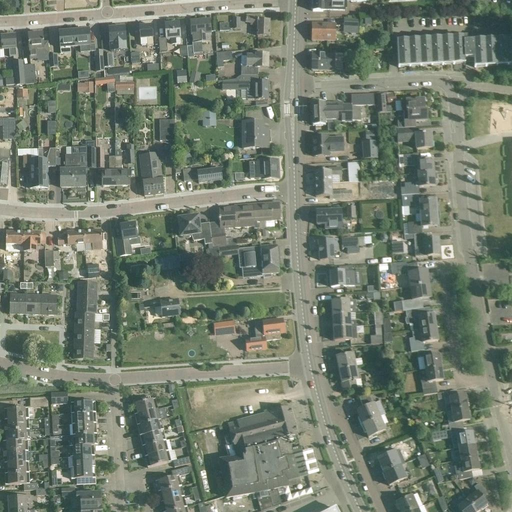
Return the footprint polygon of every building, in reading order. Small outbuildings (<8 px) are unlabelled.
[(11,0),(10,11),(19,12),(20,1),(11,0)] [(344,12),(344,0),(313,0),(313,12),(323,13),(323,11),(344,12)] [(245,23),(257,25),(257,38),(269,38),(269,22),(261,22),(261,20),(246,17),(245,23)] [(344,20),(343,28),(358,28),(358,21),(344,20)] [(210,35),(211,35),(210,22),(190,23),(192,37),(192,45),(196,44),(206,43),(206,44),(211,43),(210,35)] [(166,40),(171,40),(172,45),(180,45),(180,39),(179,24),(172,25),(172,23),(166,24),(167,25),(165,25),(166,40)] [(312,25),(312,42),(336,42),(336,35),(336,25),(312,25)] [(139,27),(140,41),(141,41),(141,46),(142,47),(147,47),(147,48),(154,47),(153,40),(154,40),(154,39),(152,26),(139,27)] [(116,29),(108,30),(110,44),(110,52),(126,51),(125,43),(126,43),(124,28),(123,28),(121,27),(118,27),(116,29)] [(90,46),(89,31),(74,32),(75,48),(80,47),(80,53),(94,52),(95,52),(94,45),(90,46)] [(70,48),(75,48),(74,32),(59,34),(60,49),(61,55),(71,54),(70,48)] [(43,35),(29,36),(29,43),(29,51),(30,51),(30,60),(37,59),(37,55),(49,54),(48,43),(43,43),(43,35)] [(1,40),(0,40),(0,51),(3,51),(9,50),(9,58),(16,57),(15,50),(16,50),(15,37),(1,38),(1,40)] [(466,38),(397,42),(398,68),(399,68),(464,64),(465,64),(474,63),(474,67),(474,68),(511,66),(511,39),(486,41),(486,38),(475,39),(475,42),(467,42),(466,38)] [(95,52),(94,52),(96,73),(105,72),(104,68),(103,56),(103,51),(95,52)] [(231,53),(216,54),(217,63),(223,63),(232,61),(231,53)] [(353,53),(345,53),(345,66),(345,71),(353,70),(353,53)] [(140,65),(139,54),(131,54),(132,66),(140,65)] [(313,54),(312,71),(334,72),(334,71),(343,71),(343,55),(334,55),(313,54)] [(49,56),(49,69),(58,68),(57,55),(49,56)] [(113,55),(103,56),(104,68),(114,67),(113,55)] [(240,67),(240,76),(241,76),(257,77),(258,69),(268,69),(268,55),(255,55),(255,56),(247,55),(247,57),(246,67),(240,67)] [(34,65),(23,67),(23,69),(24,79),(35,78),(34,65)] [(23,69),(13,69),(15,87),(25,86),(24,79),(23,69)] [(190,78),(190,81),(198,83),(200,74),(191,72),(190,78)] [(118,77),(115,77),(115,92),(133,92),(134,84),(132,84),(132,76),(123,76),(118,77)] [(241,76),(238,82),(238,91),(241,91),(241,100),(247,100),(247,101),(255,101),(267,101),(267,83),(257,83),(257,77),(241,76)] [(93,83),(84,83),(84,94),(93,94),(93,83)] [(28,98),(27,90),(17,91),(17,99),(28,98)] [(386,96),(388,104),(396,102),(394,94),(386,96)] [(338,104),(337,104),(338,124),(352,123),(352,122),(361,122),(361,107),(376,106),(376,95),(352,96),(352,106),(344,106),(344,104),(338,104)] [(407,101),(402,101),(402,113),(404,113),(425,112),(424,111),(424,100),(414,101),(414,100),(413,99),(408,99),(407,100),(407,101)] [(386,101),(377,102),(378,114),(386,114),(386,101)] [(313,106),(311,108),(311,113),(313,113),(313,117),(311,119),(311,125),(313,125),(313,128),(326,127),(326,124),(338,124),(337,104),(324,104),(322,103),(315,103),(314,104),(313,104),(313,106)] [(115,110),(115,129),(115,132),(123,131),(123,129),(123,120),(118,120),(117,113),(119,113),(119,110),(115,110)] [(402,120),(398,122),(398,130),(415,129),(414,122),(427,121),(426,111),(424,111),(425,112),(404,113),(404,119),(402,120)] [(216,127),(215,113),(215,112),(202,112),(202,113),(202,127),(216,127)] [(16,140),(15,126),(15,119),(15,117),(11,117),(11,119),(0,119),(0,127),(2,127),(3,141),(16,140)] [(17,126),(17,127),(20,132),(27,127),(23,121),(17,126)] [(175,142),(174,121),(159,121),(159,142),(175,142)] [(268,131),(262,131),(262,123),(242,123),(242,150),(268,150),(268,131)] [(414,136),(414,130),(397,131),(398,145),(415,144),(416,152),(432,151),(431,135),(414,136)] [(314,140),(314,157),(329,157),(329,152),(343,152),(343,139),(314,140)] [(376,142),(362,143),(363,160),(377,159),(376,142)] [(85,148),(72,148),(72,156),(72,171),(73,189),(85,188),(84,172),(87,172),(87,169),(87,156),(87,155),(87,150),(95,150),(95,143),(85,143),(85,148)] [(38,160),(39,190),(47,190),(47,186),(50,185),(50,181),(47,179),(47,167),(55,167),(56,149),(50,149),(47,159),(42,158),(42,150),(38,150),(38,160)] [(95,150),(87,150),(87,155),(87,156),(87,169),(89,169),(95,169),(95,150)] [(95,150),(95,169),(104,169),(104,155),(104,150),(95,150)] [(134,165),(133,151),(125,152),(126,166),(134,165)] [(186,151),(177,157),(182,165),(192,159),(186,151)] [(115,153),(116,188),(129,188),(129,172),(122,173),(121,158),(121,152),(115,152),(115,153)] [(153,180),(143,181),(145,198),(154,197),(163,196),(161,178),(158,155),(158,154),(150,155),(153,180)] [(149,155),(139,157),(143,180),(143,181),(153,180),(150,155),(149,155)] [(65,169),(60,170),(60,171),(61,189),(73,189),(72,171),(72,156),(65,156),(65,169)] [(418,177),(438,175),(435,175),(434,162),(415,163),(414,156),(403,157),(403,156),(399,157),(400,168),(404,167),(404,169),(418,168),(418,177)] [(31,157),(23,157),(23,168),(29,168),(30,179),(28,181),(28,185),(30,186),(30,190),(39,190),(38,160),(31,160),(31,157)] [(0,186),(7,187),(9,167),(9,160),(0,158),(0,186)] [(109,158),(108,173),(102,173),(102,188),(116,188),(116,173),(116,158),(109,158)] [(263,162),(249,163),(250,180),(263,180),(264,181),(278,180),(277,161),(263,162)] [(190,170),(182,171),(184,183),(199,181),(200,185),(207,184),(221,182),(220,172),(223,171),(222,163),(210,165),(211,167),(210,167),(210,168),(211,168),(211,172),(191,174),(190,170)] [(359,164),(348,164),(349,184),(358,183),(357,171),(359,171),(359,164)] [(329,172),(315,173),(316,186),(332,185),(340,185),(340,177),(342,177),(342,168),(329,169),(329,172)] [(401,189),(402,198),(417,197),(416,190),(435,188),(435,182),(438,182),(438,175),(418,177),(419,185),(405,186),(405,188),(401,189)] [(332,185),(316,186),(316,199),(330,198),(330,200),(343,200),(343,199),(352,199),(352,193),(352,192),(351,192),(343,192),(340,192),(340,185),(332,185)] [(421,217),(440,215),(440,209),(437,209),(436,202),(417,204),(417,197),(402,198),(402,200),(403,208),(407,208),(407,209),(420,208),(421,217)] [(234,207),(234,209),(219,210),(220,230),(258,228),(257,223),(280,222),(279,205),(234,207)] [(355,207),(347,207),(347,219),(356,219),(355,207)] [(341,213),(333,213),(333,212),(317,213),(318,227),(325,226),(325,231),(342,230),(341,213)] [(405,234),(405,238),(410,237),(414,237),(420,237),(419,230),(438,229),(438,222),(441,222),(440,215),(421,217),(422,225),(408,226),(409,234),(405,234)] [(184,219),(178,220),(180,238),(183,237),(191,236),(193,243),(204,241),(204,246),(211,245),(210,235),(210,231),(200,232),(199,225),(198,217),(193,218),(190,216),(186,217),(184,219)] [(122,239),(116,240),(118,258),(130,256),(131,256),(131,250),(130,249),(130,247),(141,246),(140,239),(137,240),(135,225),(134,225),(134,224),(127,225),(128,226),(121,227),(122,239)] [(85,245),(84,245),(85,251),(92,250),(92,251),(103,251),(101,232),(84,233),(85,245)] [(84,233),(67,234),(67,239),(57,240),(58,246),(68,245),(68,246),(76,246),(77,253),(85,252),(85,251),(84,245),(85,245),(84,233)] [(224,233),(210,235),(212,245),(212,249),(218,248),(226,248),(226,244),(224,233)] [(6,252),(23,252),(23,234),(6,234),(6,252)] [(23,246),(23,252),(23,253),(37,253),(37,246),(40,246),(45,246),(45,235),(40,235),(40,234),(23,234),(23,246)] [(420,237),(414,237),(415,251),(419,251),(419,257),(425,257),(425,258),(440,257),(439,241),(425,242),(425,236),(420,237)] [(365,238),(341,240),(342,250),(365,248),(365,238)] [(337,241),(319,243),(320,262),(334,261),(334,253),(338,253),(337,241)] [(218,248),(212,249),(207,250),(208,261),(220,260),(219,258),(231,257),(229,247),(226,248),(218,248)] [(277,260),(276,247),(261,249),(248,250),(248,249),(238,250),(238,256),(243,256),(245,271),(247,271),(249,271),(249,262),(277,260)] [(53,252),(44,252),(45,268),(53,268),(53,252)] [(174,256),(153,259),(156,273),(176,269),(174,256)] [(143,273),(142,260),(130,261),(131,274),(143,273)] [(277,260),(249,262),(249,271),(247,271),(248,279),(263,278),(263,279),(269,279),(268,275),(279,275),(277,260)] [(95,279),(107,278),(107,267),(94,268),(95,279)] [(354,272),(353,272),(352,267),(341,267),(341,273),(330,274),(331,289),(345,288),(345,287),(355,287),(354,272)] [(67,272),(58,272),(59,282),(68,281),(67,272)] [(408,276),(410,289),(430,286),(428,273),(408,276)] [(96,300),(97,284),(77,284),(77,299),(96,300)] [(410,289),(412,301),(401,303),(402,303),(403,312),(413,311),(412,303),(432,300),(430,286),(410,289)] [(25,296),(10,296),(10,315),(25,316),(25,296)] [(41,297),(25,296),(25,316),(40,316),(41,297)] [(40,316),(56,317),(56,297),(41,297),(40,316)] [(77,299),(77,314),(75,314),(75,315),(96,315),(96,300),(77,299)] [(162,319),(180,317),(178,302),(169,303),(169,301),(153,303),(154,309),(155,317),(162,317),(162,319)] [(338,302),(332,303),(333,316),(349,315),(355,314),(355,308),(356,308),(356,301),(349,302),(338,302)] [(402,303),(393,304),(395,313),(403,312),(402,303)] [(431,318),(420,319),(418,310),(406,312),(407,319),(406,319),(405,321),(405,322),(406,323),(406,324),(407,325),(412,325),(413,332),(421,331),(436,329),(434,317),(431,318)] [(382,313),(374,313),(375,326),(381,326),(383,325),(382,313)] [(349,315),(333,316),(333,329),(350,328),(356,327),(355,314),(349,315)] [(75,315),(74,330),(94,331),(94,316),(96,316),(96,315),(75,315)] [(283,321),(263,323),(254,324),(256,340),(245,342),(246,352),(266,350),(265,343),(280,341),(280,334),(284,334),(283,321)] [(233,322),(214,324),(215,335),(235,333),(233,322)] [(376,337),(370,337),(371,345),(382,345),(381,326),(375,326),(376,337)] [(357,340),(356,327),(350,328),(333,329),(334,342),(351,342),(351,341),(357,340)] [(410,340),(412,353),(424,352),(423,345),(438,343),(436,329),(421,331),(413,332),(412,332),(413,339),(410,340)] [(74,330),(74,346),(93,346),(94,331),(74,330)] [(74,346),(73,361),(93,362),(93,346),(74,346)] [(423,359),(425,371),(441,369),(439,356),(432,357),(431,352),(424,352),(417,353),(418,359),(423,359)] [(337,358),(339,371),(355,368),(353,355),(337,358)] [(358,381),(355,368),(339,371),(342,385),(341,385),(342,392),(357,389),(362,388),(361,380),(358,381)] [(443,382),(441,369),(425,371),(426,384),(421,385),(422,391),(436,389),(435,383),(443,382)] [(400,375),(399,384),(406,385),(407,376),(400,375)] [(193,406),(203,406),(202,389),(192,389),(193,406)] [(436,389),(422,391),(423,397),(437,395),(436,389)] [(452,411),(452,412),(468,409),(465,396),(458,397),(457,391),(443,394),(443,393),(437,394),(438,400),(444,400),(449,399),(451,406),(445,407),(446,413),(452,411)] [(51,406),(67,405),(67,394),(50,395),(51,406)] [(132,405),(135,416),(158,410),(155,399),(151,401),(150,397),(142,399),(142,403),(132,405)] [(362,426),(385,416),(384,416),(385,416),(380,402),(374,405),(370,397),(361,402),(364,409),(357,412),(359,418),(358,419),(362,426)] [(30,409),(48,408),(48,398),(30,399),(30,409)] [(75,403),(71,404),(72,414),(96,413),(95,403),(89,403),(89,400),(74,401),(75,403)] [(5,409),(5,421),(29,420),(28,408),(5,409)] [(236,458),(220,462),(227,500),(260,495),(265,511),(272,509),(273,509),(281,506),(279,499),(277,492),(288,489),(286,482),(307,477),(301,452),(297,453),(296,449),(290,450),(287,439),(297,436),(290,408),(271,413),(270,411),(264,413),(265,415),(228,425),(236,458)] [(470,421),(468,409),(452,412),(454,423),(449,424),(450,431),(464,429),(463,422),(470,421)] [(135,416),(137,426),(161,420),(158,410),(135,416)] [(72,414),(72,425),(96,424),(96,413),(72,414)] [(385,416),(362,426),(365,435),(366,434),(369,440),(385,433),(382,426),(388,424),(385,416)] [(29,430),(29,420),(5,421),(6,431),(29,430)] [(137,426),(140,436),(163,431),(161,420),(137,426)] [(69,426),(70,436),(97,435),(96,424),(72,425),(72,426),(69,426)] [(465,435),(464,429),(450,431),(451,438),(456,437),(459,448),(475,445),(473,434),(465,435)] [(30,441),(29,430),(6,431),(6,442),(30,441)] [(140,436),(143,447),(166,442),(163,431),(140,436)] [(439,433),(432,434),(433,441),(441,440),(439,433)] [(73,436),(73,447),(97,446),(97,435),(70,436),(70,437),(73,436)] [(30,441),(6,442),(6,443),(3,442),(4,453),(28,452),(27,441),(30,441)] [(143,447),(145,458),(171,451),(169,441),(166,442),(143,447)] [(477,458),(475,445),(459,448),(461,461),(477,458)] [(69,448),(70,458),(94,457),(94,446),(97,446),(73,447),(69,448)] [(382,475),(406,464),(400,450),(394,453),(395,453),(378,460),(380,466),(379,467),(382,475)] [(171,451),(145,458),(148,469),(171,463),(168,452),(171,452),(171,451)] [(28,452),(4,453),(4,464),(28,463),(31,463),(30,452),(28,452)] [(68,459),(68,469),(95,467),(94,457),(70,458),(68,459)] [(189,458),(173,462),(174,468),(190,464),(189,458)] [(457,467),(455,468),(456,475),(458,475),(459,481),(473,478),(472,473),(479,472),(479,471),(477,458),(461,461),(456,462),(457,467)] [(4,464),(5,475),(29,474),(28,463),(4,464)] [(412,477),(406,464),(382,475),(385,482),(387,482),(389,487),(406,480),(406,479),(412,477)] [(95,467),(68,469),(71,469),(71,480),(76,480),(77,486),(95,485),(95,479),(96,479),(95,467)] [(179,470),(172,472),(173,478),(179,477),(181,477),(193,474),(191,467),(179,470)] [(439,471),(434,473),(438,484),(444,482),(439,471)] [(23,485),(24,491),(36,490),(37,490),(37,484),(29,485),(29,474),(5,475),(5,486),(23,485)] [(173,478),(156,482),(158,493),(181,487),(179,477),(173,478)] [(467,500),(468,501),(476,511),(478,511),(487,505),(483,500),(482,499),(487,495),(480,485),(479,484),(474,488),(475,489),(477,492),(467,500)] [(184,498),(181,487),(158,493),(161,503),(184,498)] [(61,498),(75,498),(74,489),(61,489),(61,498)] [(81,501),(81,508),(101,507),(100,494),(76,495),(77,502),(81,501)] [(9,499),(9,511),(26,511),(26,505),(33,504),(32,497),(9,499)] [(170,511),(186,508),(184,498),(161,503),(163,511),(170,511)] [(397,505),(399,511),(412,511),(417,510),(412,498),(397,505)] [(454,504),(449,507),(450,508),(452,511),(476,511),(468,501),(467,500),(457,508),(455,505),(454,504)]
